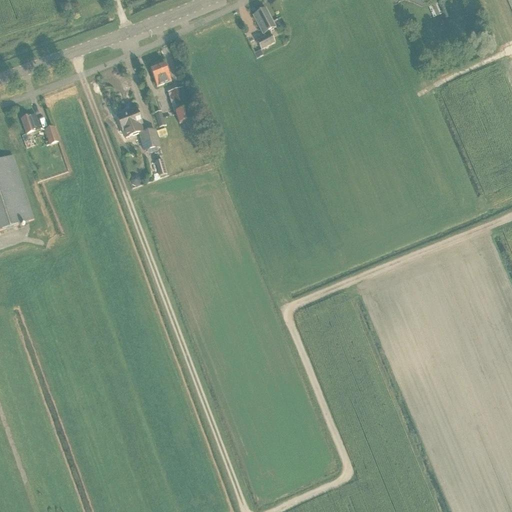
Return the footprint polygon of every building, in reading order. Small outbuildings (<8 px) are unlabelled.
[(254,18),(263,35),(264,37),(256,42),(261,51),(274,43),(268,32),(275,29),(265,10),(256,15),(257,17),(254,18)] [(157,88),(171,82),(165,65),(150,70),(157,88)] [(174,113),(175,113),(179,125),(182,124),(183,129),(192,126),(187,109),(181,89),(168,93),(174,113)] [(135,109),(128,112),(128,113),(117,118),(125,140),(139,134),(144,152),(160,147),(156,130),(143,133),(141,126),(135,109)] [(165,127),(161,112),(155,114),(159,129),(165,127)] [(35,115),(30,117),(21,120),(27,135),(41,130),(35,115)] [(58,143),(53,128),(45,131),(50,146),(58,143)] [(0,231),(34,220),(13,157),(0,160),(0,231)]
